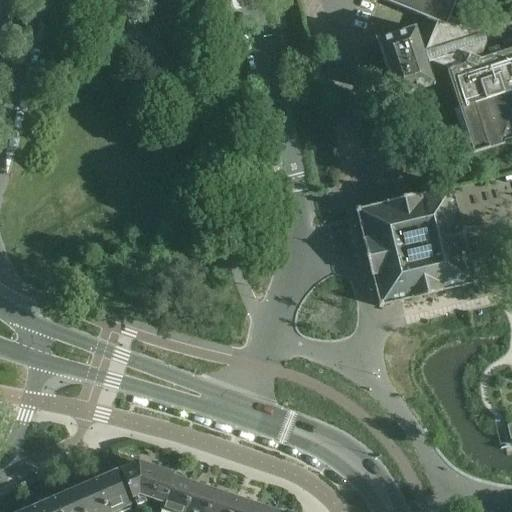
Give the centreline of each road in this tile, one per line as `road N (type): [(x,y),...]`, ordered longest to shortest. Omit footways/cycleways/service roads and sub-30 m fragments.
road 1 (unclassified): [(246,411),(295,204),(249,0)]
road 2 (tertiary): [(216,402),(195,384),(31,325)]
road 3 (tertiary): [(390,511),(350,457),(246,411)]
road 4 (tertiary): [(43,363),(187,404),(216,402)]
road 5 (unclassified): [(0,163),(46,0)]
